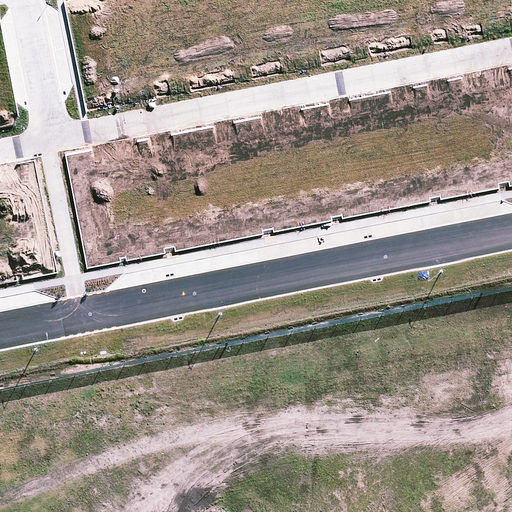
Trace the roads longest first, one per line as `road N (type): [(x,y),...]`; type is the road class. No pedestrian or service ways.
road 1 (residential): [(0,330),(511,230)]
road 2 (residential): [(511,51),(52,140)]
road 3 (residential): [(24,0),(52,140)]
